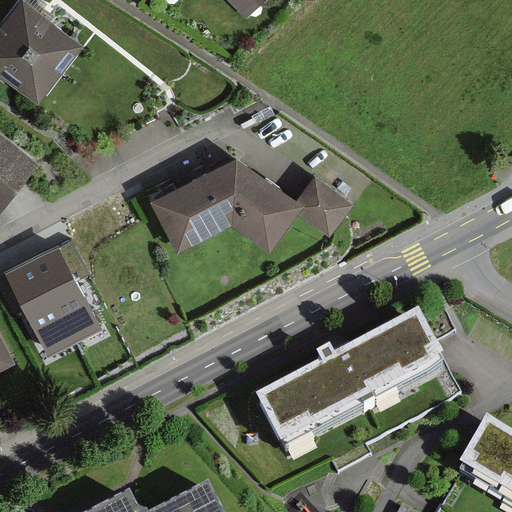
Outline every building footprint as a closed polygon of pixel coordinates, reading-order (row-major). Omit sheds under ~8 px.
[(232,0),(246,15),(261,0),(232,0)] [(79,44),(20,1),(0,27),(0,75),(36,102),(60,69),(79,44)] [(0,124),(0,203),(38,154),(0,124)] [(176,252),(231,225),(267,250),(294,212),(328,236),(352,204),(314,177),(296,202),(234,158),(150,199),(176,252)] [(60,247),(6,274),(48,358),(102,331),(60,247)] [(312,375),(250,408),(273,453),(433,369),(410,324),(325,368),(322,362),(309,369),(312,375)] [(511,442),(484,426),(456,472),(511,505),(511,442)] [(511,511),(511,506),(456,475),(434,511),(511,511)] [(132,511),(126,500),(102,511),(214,511),(204,492),(165,511),(132,511)]
